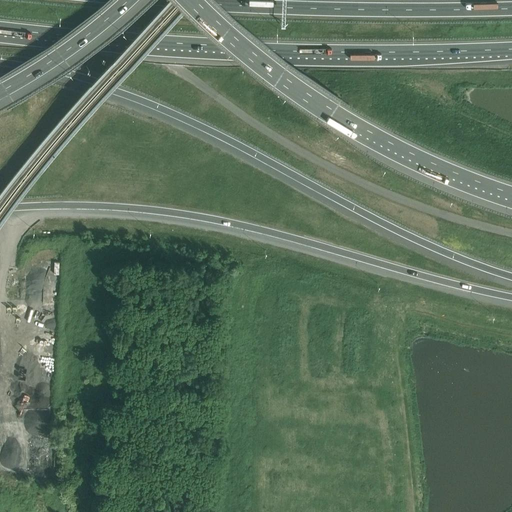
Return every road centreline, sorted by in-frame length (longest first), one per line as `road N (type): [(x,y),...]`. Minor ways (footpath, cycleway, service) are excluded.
road 1 (motorway): [(0,62),(144,99),(405,233),(511,277)]
road 2 (motorway): [(0,210),(95,206),(200,216),(511,297)]
road 3 (motorway): [(0,31),(285,56),(511,51)]
road 4 (motorway): [(188,0),(270,73),(339,120),(511,196)]
road 5 (motorway): [(511,5),(192,0)]
road 6 (motorway): [(0,92),(122,0)]
